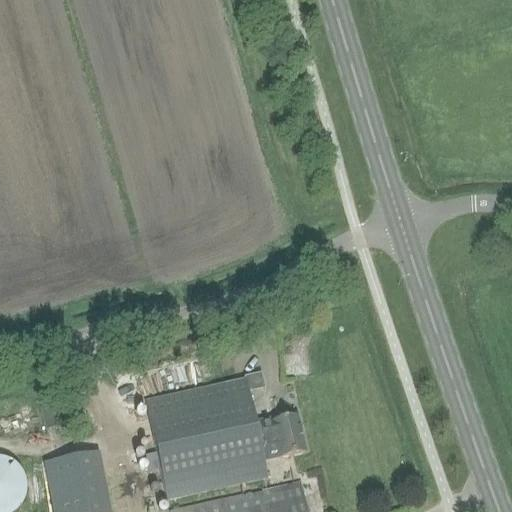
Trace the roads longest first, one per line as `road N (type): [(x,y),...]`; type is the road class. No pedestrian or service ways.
road 1 (unclassified): [(0,354),(228,304),(273,286),(324,250),(402,222)]
road 2 (primary): [(499,511),(402,222)]
road 3 (primary): [(402,222),(335,0)]
